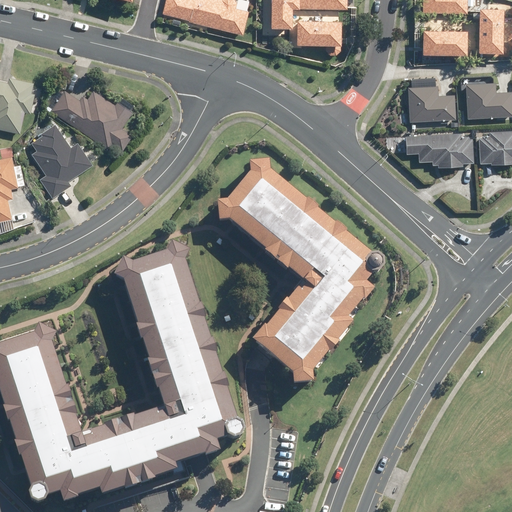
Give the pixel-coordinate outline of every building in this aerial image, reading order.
[(164,0),(160,15),(241,37),(247,14),(234,10),(235,6),(231,0),(221,0),(220,1),(215,0),(164,0)] [(267,0),(267,31),(288,32),(288,13),(295,13),(295,11),(345,12),(345,0),(267,0)] [(421,0),(421,12),(465,13),(465,0),(421,0)] [(475,8),(475,52),(499,52),(500,8),(475,8)] [(292,49),(322,49),(322,52),(326,57),(333,57),(337,52),(338,25),(293,24),(292,49)] [(419,53),(463,54),(464,31),(419,29),(419,53)] [(0,128),(24,133),(28,111),(34,113),(38,93),(35,92),(37,83),(12,77),(10,83),(0,80),(0,128)] [(493,82),(463,84),(465,121),(511,118),(511,116),(511,93),(494,94),(493,82)] [(436,84),(405,86),(408,123),(456,120),(454,95),(437,96),(436,84)] [(66,90),(53,111),(111,148),(115,143),(127,150),(136,135),(125,128),(136,111),(121,101),(118,104),(96,90),(88,103),(66,90)] [(69,146),(54,124),(28,142),(33,150),(29,153),(44,174),(38,179),(51,198),(69,185),(67,182),(90,166),(73,142),(69,146)] [(0,222),(15,219),(10,200),(16,198),(14,189),(21,187),(15,156),(0,159),(0,222)] [(210,223),(220,223),(296,286),(245,348),(284,377),(285,386),(301,384),(301,374),(339,327),(335,323),(358,294),(351,289),(361,276),(367,275),(371,271),(370,264),(366,260),(360,261),(257,176),(256,167),(241,168),(241,178),(217,207),(209,207),(210,223)] [(0,349),(0,465),(14,508),(35,502),(37,511),(41,511),(74,502),(76,506),(152,481),(151,477),(195,463),(191,451),(217,443),(158,261),(96,281),(139,413),(66,436),(35,338),(0,349)]
